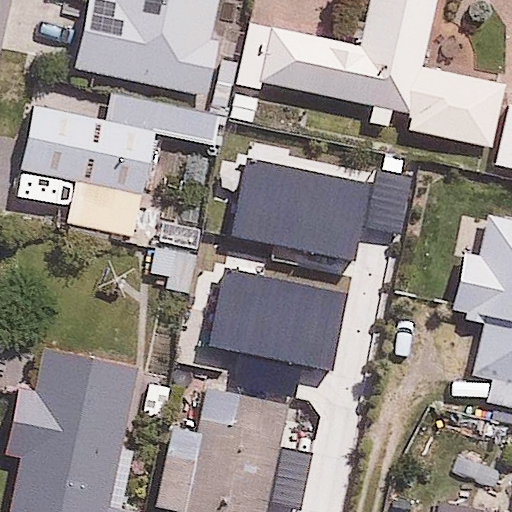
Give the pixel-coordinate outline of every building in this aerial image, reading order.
[(212,0),(9,0),(0,43),(0,54),(104,76),(208,98),(213,75),(220,40),(205,37),(212,0)] [(433,0),(359,0),(352,38),(226,12),(220,40),(213,75),(364,107),(362,116),(491,144),(488,162),(511,166),(511,98),(500,96),(505,76),(421,58),(433,0)] [(95,118),(25,103),(12,165),(52,173),(43,217),(130,235),(152,130),(211,143),(220,101),(208,98),(104,76),(95,118)] [(485,248),(453,243),(445,293),(462,296),(459,318),(473,321),(463,377),(511,384),(511,218),(491,215),(485,248)] [(151,220),(145,264),(161,266),(158,285),(188,289),(190,270),(214,273),(220,229),(151,220)] [(2,511),(142,511),(143,507),(107,500),(134,359),(36,340),(27,385),(3,381),(0,395),(0,451),(14,454),(2,511)] [(264,511),(284,384),(206,372),(198,429),(164,424),(150,511),(264,511)] [(511,511),(511,506),(418,495),(415,511),(511,511)]
